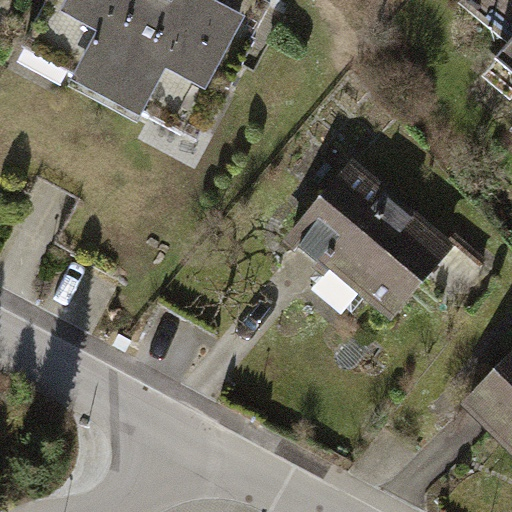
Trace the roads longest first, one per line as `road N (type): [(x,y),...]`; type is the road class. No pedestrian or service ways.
road 1 (residential): [(0,341),(194,448)]
road 2 (residential): [(194,448),(317,511)]
